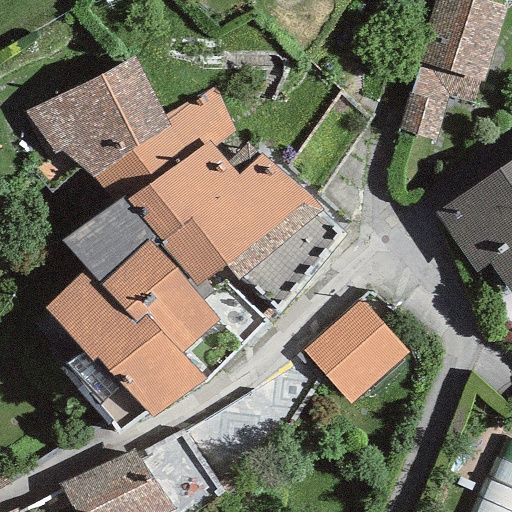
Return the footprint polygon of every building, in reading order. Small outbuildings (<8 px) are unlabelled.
[(504,7),(478,0),(435,0),(408,94),(410,95),(445,105),(447,105),(450,95),(472,102),(477,85),(482,86),(504,7)] [(164,114),(132,57),(24,111),(54,154),(60,150),(92,177),(171,126),(164,114)] [(214,87),(164,114),(171,126),(92,177),(113,204),(125,196),(161,243),(157,246),(197,287),(204,281),(225,266),(240,282),(242,278),(281,315),(344,236),(318,214),(321,210),(263,153),(239,177),(213,149),(234,130),(214,87)] [(434,142),(445,105),(410,95),(399,132),(434,142)] [(490,263),(511,295),(511,158),(432,213),(474,274),(490,263)] [(161,243),(125,196),(113,204),(62,242),(85,270),(135,323),(147,316),(204,380),(265,323),(223,281),(212,293),(204,281),(197,287),(157,246),(161,243)] [(85,270),(44,308),(82,352),(60,371),(119,436),(148,413),(154,418),(204,380),(147,316),(135,323),(85,270)] [(301,352),(348,405),(407,353),(361,300),(301,352)] [(184,430),(137,455),(174,511),(171,511),(192,511),(222,492),(184,430)] [(511,511),(511,446),(486,511),(511,511)] [(133,449),(58,485),(73,511),(171,511),(174,511),(137,455),(133,449)] [(0,491),(12,483),(0,464),(0,491)]
